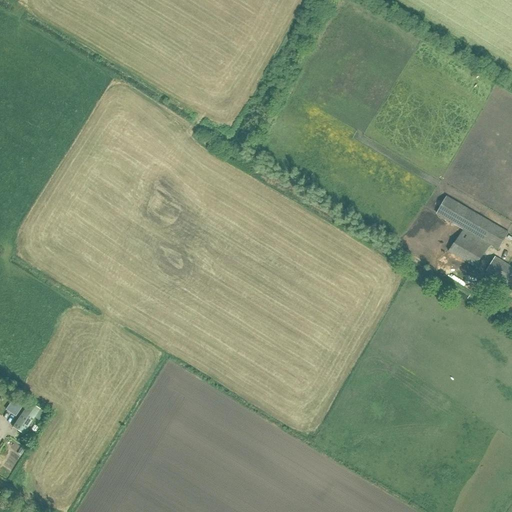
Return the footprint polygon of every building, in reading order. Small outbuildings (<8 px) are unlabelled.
[(444,183),(451,186),(455,178),(447,175),(444,183)] [(499,251),(509,233),(448,197),(437,214),(464,230),(450,254),(477,270),(491,246),(499,251)] [(437,235),(440,224),(434,223),(431,233),(437,235)] [(511,286),(511,267),(495,257),(486,271),(511,286)] [(23,434),(40,409),(30,402),(13,427),(23,434)]
